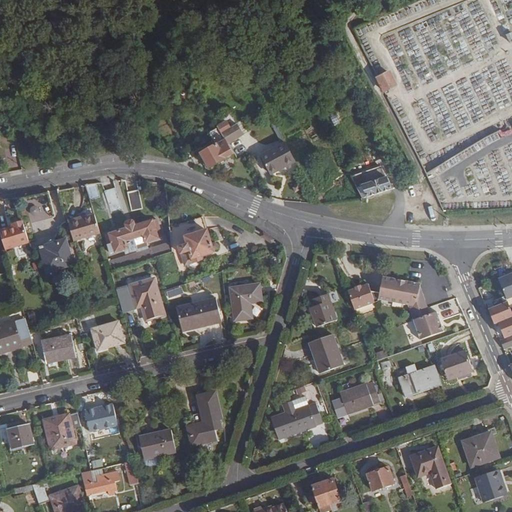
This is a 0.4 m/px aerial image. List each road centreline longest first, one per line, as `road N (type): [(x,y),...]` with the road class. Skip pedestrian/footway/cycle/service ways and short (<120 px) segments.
road 1 (tertiary): [(0,189),(147,168),(310,222)]
road 2 (residential): [(510,392),(238,487)]
road 3 (residential): [(0,405),(274,341)]
road 4 (residential): [(510,392),(463,278),(459,239)]
road 5 (residential): [(238,487),(243,439),(274,341)]
road 6 (tertiary): [(310,222),(459,239)]
road 7 (residential): [(274,341),(310,222)]
